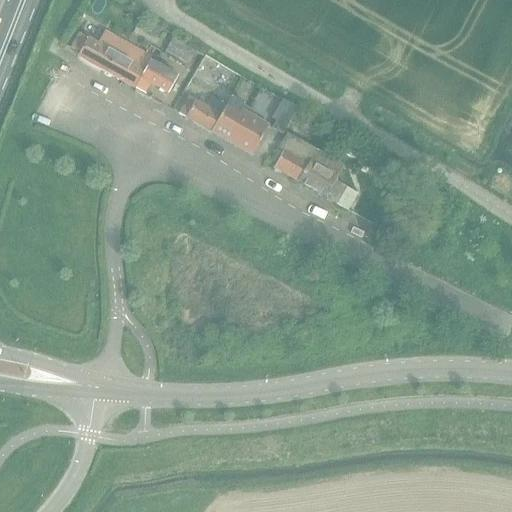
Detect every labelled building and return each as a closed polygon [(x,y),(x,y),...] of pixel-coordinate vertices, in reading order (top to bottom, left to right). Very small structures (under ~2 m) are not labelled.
[(78,33),(70,48),(79,53),(77,56),(144,94),(150,83),(167,93),(177,75),(149,60),(151,57),(103,30),(96,43),(78,33)] [(172,39),(166,50),(180,58),(187,47),(172,39)] [(179,113),(210,131),(220,114),(188,96),(179,113)] [(220,114),(210,131),(245,151),(251,154),(267,127),(268,124),(262,121),(240,109),(243,104),(230,96),(227,101),(220,114)] [(297,107),(282,98),(272,117),(275,119),(271,126),(283,133),(294,113),(297,107)] [(273,168),(297,181),(315,151),(286,134),(281,143),(286,146),(273,168)] [(297,181),(324,197),(335,203),(344,187),(333,181),(342,166),(315,151),(297,181)]
